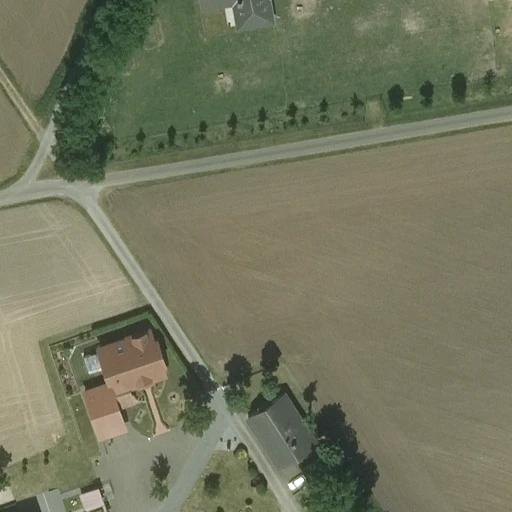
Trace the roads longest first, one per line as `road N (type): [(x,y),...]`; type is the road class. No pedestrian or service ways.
road 1 (unclassified): [(0,198),(511,111)]
road 2 (unknown): [(215,408),(275,511)]
